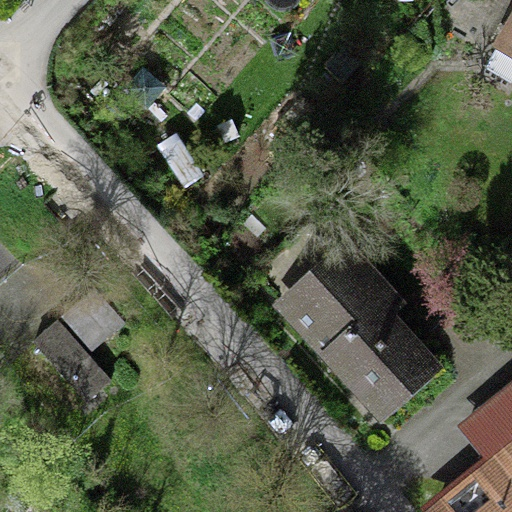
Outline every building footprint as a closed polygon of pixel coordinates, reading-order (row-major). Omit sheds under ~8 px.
[(511,58),(511,22),(497,51),(511,58)] [(379,417),(446,358),(350,250),(282,309),(379,417)] [(123,320),(95,290),(67,316),(95,346),(123,320)] [(61,323),(37,343),(86,400),(110,380),(61,323)] [(437,511),(511,511),(511,389),(475,420),(502,454),(434,507),(437,511)]
